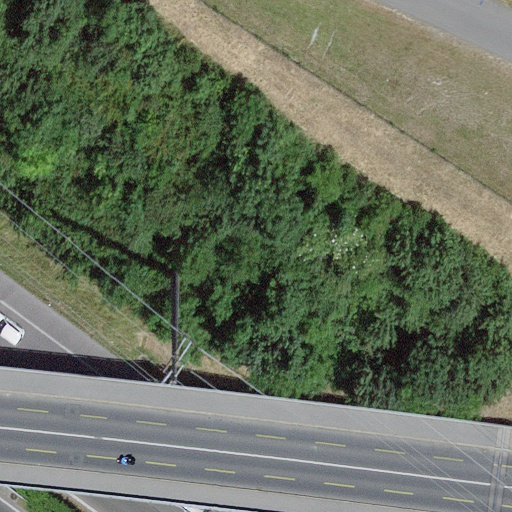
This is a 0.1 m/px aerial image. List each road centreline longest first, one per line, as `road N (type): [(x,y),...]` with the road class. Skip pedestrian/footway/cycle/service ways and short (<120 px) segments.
road 1 (secondary): [(0,427),(511,488)]
road 2 (motorway): [(194,511),(0,369)]
